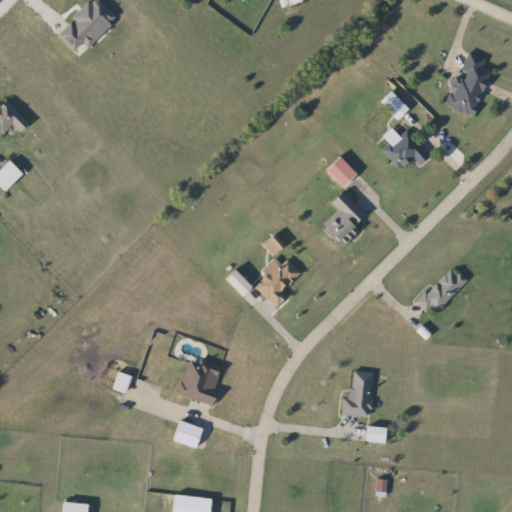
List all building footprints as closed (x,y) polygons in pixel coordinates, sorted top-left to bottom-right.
[(303,0),(304,1),(283,9),(279,0),(303,0)] [(445,105),(468,51),(487,59),(483,68),(492,72),(474,117),(445,105)] [(400,118),(383,102),(391,93),(408,109),(400,118)] [(0,135),(0,104),(6,99),(30,124),(22,132),(13,122),(0,135)] [(382,151),(405,130),(429,157),(418,167),(411,159),(399,170),(382,151)] [(358,173),(343,187),(327,170),(341,156),(358,173)] [(0,187),(0,171),(11,160),(25,173),(5,193),(0,187)] [(337,209),(331,205),(340,194),(368,218),(344,246),(322,227),(337,209)] [(274,256),(263,244),(273,234),(284,246),(274,256)] [(277,307),(257,287),(286,258),(301,273),(283,291),(288,296),(277,307)] [(425,312),(415,303),(453,265),(468,280),(437,311),(432,305),(425,312)] [(190,357),(224,368),(212,405),(178,394),(190,357)] [(343,415),(345,389),(352,389),(353,371),(372,373),(369,417),(343,415)] [(371,425),(388,431),(384,444),(366,438),(371,425)] [(90,503),(90,511),(64,511),(64,503),(90,503)]
